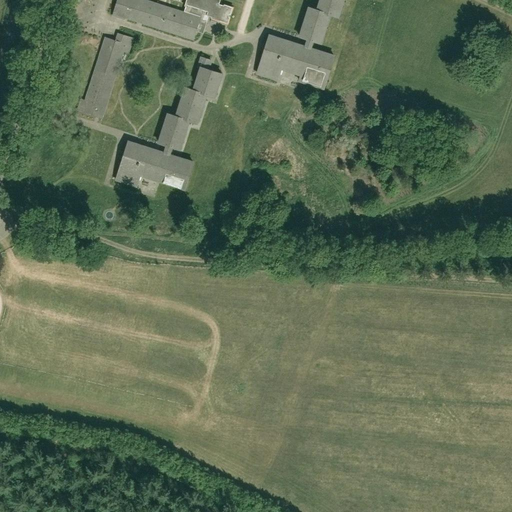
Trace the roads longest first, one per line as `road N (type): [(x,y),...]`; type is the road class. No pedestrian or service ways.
road 1 (track): [(0,223),(172,259),(511,282)]
road 2 (unclassified): [(0,179),(57,0)]
